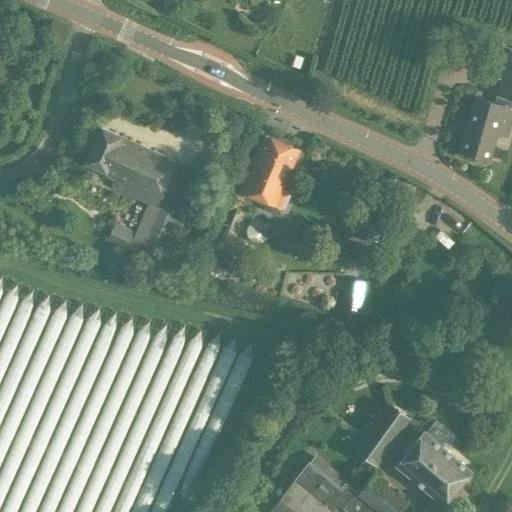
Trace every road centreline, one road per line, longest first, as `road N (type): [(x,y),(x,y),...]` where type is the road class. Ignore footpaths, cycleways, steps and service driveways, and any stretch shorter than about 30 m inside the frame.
road 1 (secondary): [(511,224),(368,138),(84,11)]
road 2 (unclassified): [(0,176),(34,163),(50,144),(84,11)]
